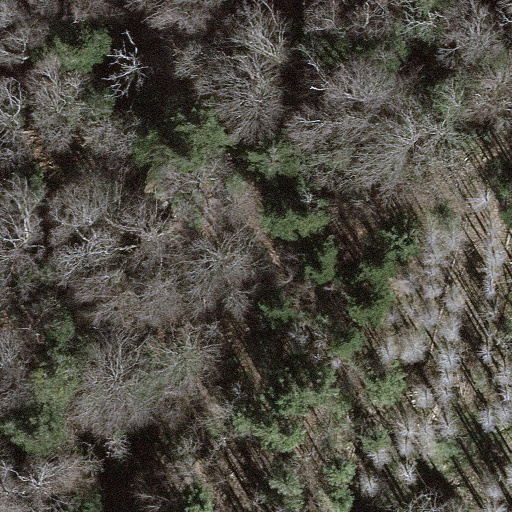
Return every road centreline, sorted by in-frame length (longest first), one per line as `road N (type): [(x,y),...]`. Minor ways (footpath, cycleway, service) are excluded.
road 1 (track): [(511,133),(29,511)]
road 2 (track): [(354,511),(511,412)]
